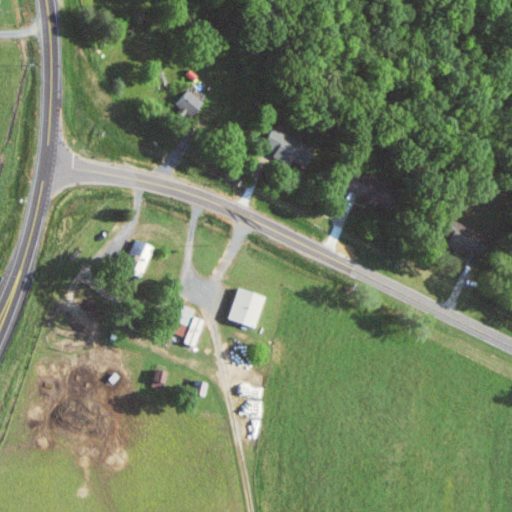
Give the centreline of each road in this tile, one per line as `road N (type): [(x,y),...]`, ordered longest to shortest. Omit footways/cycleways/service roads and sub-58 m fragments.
road 1 (residential): [(511,346),(202,197),(45,164)]
road 2 (secondary): [(45,164),(52,76),(46,0)]
road 3 (secondary): [(3,311),(45,164)]
